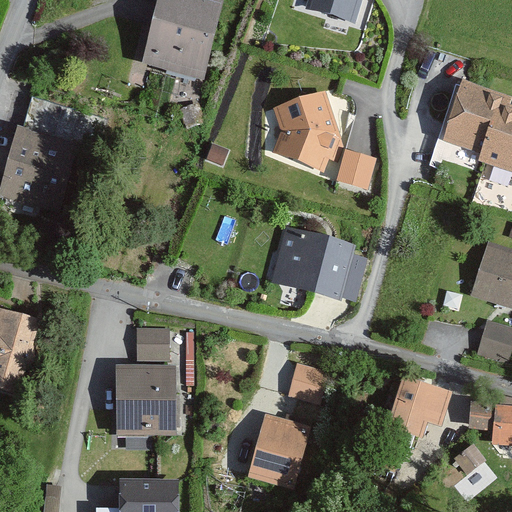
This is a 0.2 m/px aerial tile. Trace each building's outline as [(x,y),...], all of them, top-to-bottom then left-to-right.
[(225,0),(159,0),(143,67),(205,82),(225,0)] [(308,0),(305,12),(356,26),(362,0),(308,0)] [(511,98),(461,83),(443,144),(481,155),(478,164),(511,173),(511,111),(508,110),(511,98)] [(325,93),(273,109),(280,133),(271,155),(325,176),(339,139),(325,93)] [(89,151),(16,130),(0,186),(0,200),(69,220),(89,151)] [(374,160),(344,152),(336,184),(367,191),(374,160)] [(354,248),(286,231),(271,286),(340,303),(354,248)] [(511,255),(486,248),(471,301),(511,312),(511,255)] [(42,323),(0,311),(0,391),(23,397),(42,323)] [(511,352),(511,331),(486,326),(478,361),(508,368),(511,352)] [(169,329),(137,329),(137,363),(169,362),(169,329)] [(174,368),(117,369),(118,438),(175,438),(174,368)] [(329,376),(298,369),(291,401),(322,408),(329,376)] [(452,396),(401,381),(387,432),(438,446),(452,396)] [(511,409),(469,406),(466,432),(490,434),(488,451),(511,452),(511,409)] [(309,429),(266,420),(252,482),(296,491),(309,429)] [(178,511),(178,483),(119,484),(119,511),(178,511)]
